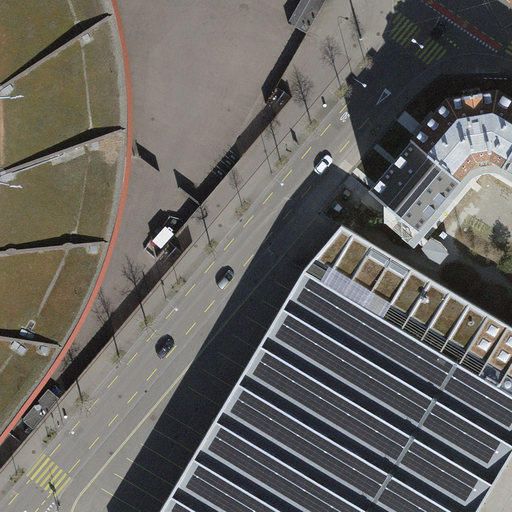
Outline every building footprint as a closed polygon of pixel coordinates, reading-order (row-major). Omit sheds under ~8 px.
[(0,0),(0,445),(30,408),(71,340),(110,260),(127,188),(132,118),(125,52),(111,0),(0,0)] [(301,0),(288,22),(307,33),(326,0),(301,0)] [(412,141),(458,179),(476,157),(490,155),(504,163),(511,149),(511,98),(497,90),(447,98),(412,141)] [(486,171),(484,164),(474,167),(466,172),(459,180),(458,179),(412,141),(369,191),(384,203),(385,220),(414,245),(423,234),(467,182),(474,175),(486,171)] [(511,149),(504,163),(502,165),(495,164),(484,164),(486,171),(494,171),(501,172),(511,178),(511,149)] [(511,325),(342,224),(304,268),(511,394),(511,325)] [(511,394),(426,342),(304,268),(158,511),(475,511),(511,453),(511,394)]
